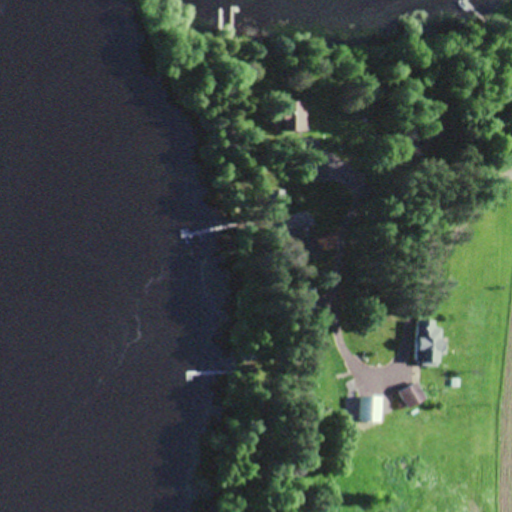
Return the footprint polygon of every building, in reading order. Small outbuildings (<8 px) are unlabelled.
[(272,115),(283,115),(284,102),(304,102),(304,131),(272,130),(272,115)] [(283,207),(270,210),(267,192),(280,189),(283,207)] [(308,226),(319,255),(297,264),(286,235),(308,226)] [(312,288),(310,308),(297,307),(299,287),(312,288)] [(413,323),(435,325),(432,362),(410,360),(413,323)] [(412,382),(421,395),(404,407),(395,394),(412,382)] [(358,396),(378,397),(377,421),(356,420),(358,396)]
